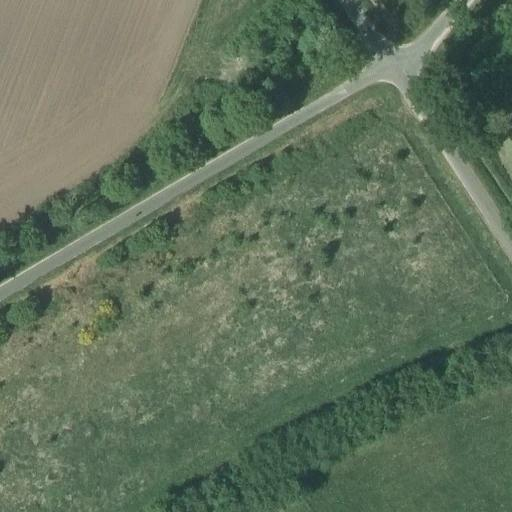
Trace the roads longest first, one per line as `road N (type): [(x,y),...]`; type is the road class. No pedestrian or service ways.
road 1 (unclassified): [(396,68),(0,303)]
road 2 (unclassified): [(511,248),(396,68)]
